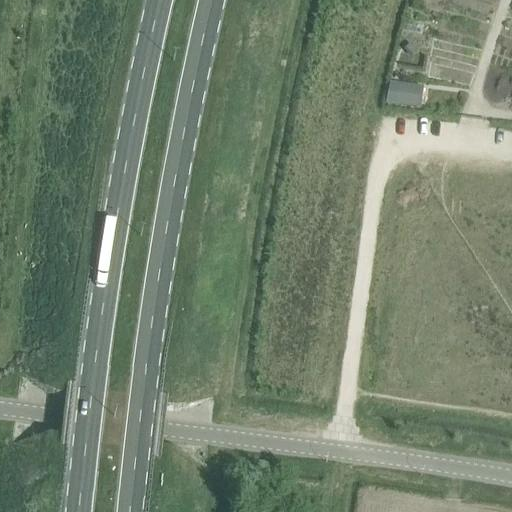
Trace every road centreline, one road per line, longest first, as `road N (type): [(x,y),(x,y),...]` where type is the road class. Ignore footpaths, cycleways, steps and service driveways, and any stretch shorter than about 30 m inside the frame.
road 1 (primary): [(158,0),(106,282),(77,511)]
road 2 (primary): [(130,511),(158,278),(210,0)]
road 3 (unclassified): [(511,476),(0,409)]
road 4 (track): [(335,451),(373,183),(392,145),(430,135),(467,139),(470,113)]
